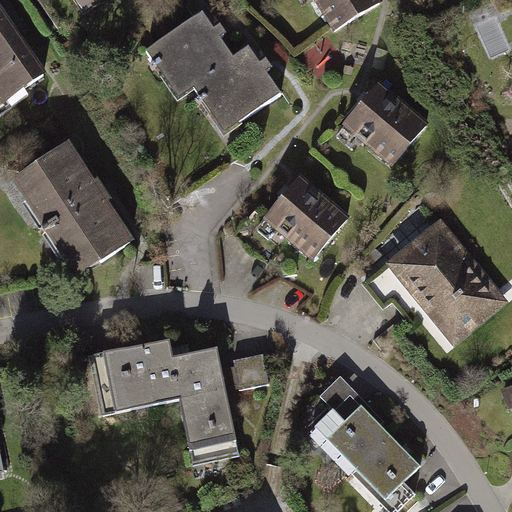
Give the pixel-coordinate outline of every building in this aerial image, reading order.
[(65,0),(82,21),(110,0),(65,0)] [(370,0),(308,0),(335,44),(381,17),(370,0)] [(0,8),(0,109),(5,117),(53,82),(0,8)] [(212,21),(155,62),(187,106),(202,96),(244,66),(212,21)] [(244,66),(202,96),(235,143),(292,102),(259,55),(244,66)] [(424,130),(374,88),(337,132),(387,174),(424,130)] [(75,152),(19,190),(84,284),(140,245),(75,152)] [(345,224),(295,181),(259,222),(308,265),(345,224)] [(508,305),(437,221),(379,270),(450,354),(508,305)] [(181,350),(141,358),(153,418),(193,410),(184,366),(181,350)] [(229,357),(184,366),(193,410),(204,465),(249,456),(239,402),(280,394),(273,360),(231,368),(229,357)] [(141,358),(100,366),(112,426),(153,418),(141,358)] [(392,440),(335,385),(314,405),(331,422),(317,436),(353,477),(392,440)] [(511,399),(503,407),(511,417),(511,399)] [(424,472),(392,440),(353,477),(387,511),(403,511),(415,501),(405,491),(424,472)]
